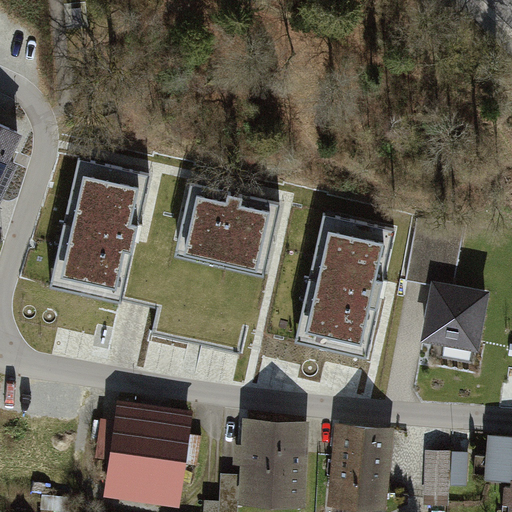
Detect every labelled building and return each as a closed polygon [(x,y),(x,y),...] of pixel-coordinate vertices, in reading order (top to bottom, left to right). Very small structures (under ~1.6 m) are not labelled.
[(0,124),(0,196),(1,197),(29,138),(0,124)] [(150,174),(81,161),(54,282),(123,296),(150,174)] [(229,202),(200,195),(188,252),(257,267),(270,210),(242,204),(243,197),(230,194),(229,202)] [(400,227),(328,211),(299,338),(371,355),(400,227)] [(488,293),(437,284),(428,339),(479,348),(488,293)] [(188,419),(118,410),(108,492),(177,501),(188,419)] [(308,432),(247,428),(243,500),(304,504),(308,432)] [(392,440),(337,434),(331,502),(386,507),(392,440)] [(511,511),(511,436),(488,435),(484,480),(505,482),(502,511),(511,511)] [(468,454),(429,452),(425,500),(448,501),(449,484),(466,485),(468,454)]
